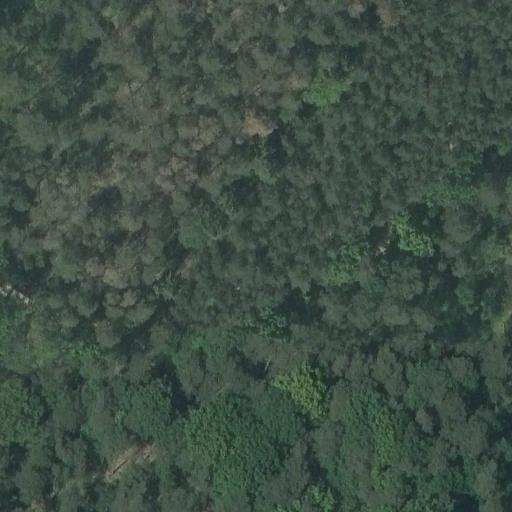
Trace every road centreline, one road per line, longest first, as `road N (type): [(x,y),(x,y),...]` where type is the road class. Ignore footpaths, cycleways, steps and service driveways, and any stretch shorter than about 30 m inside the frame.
road 1 (unknown): [(0,197),(25,241),(196,403),(250,409),(321,445),(357,476),(376,511)]
road 2 (track): [(511,115),(443,178),(273,297),(161,409)]
road 3 (track): [(302,511),(0,293)]
